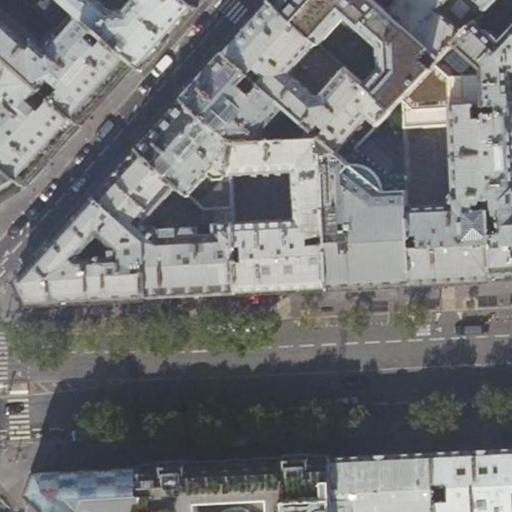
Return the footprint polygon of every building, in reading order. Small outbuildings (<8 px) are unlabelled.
[(62,0),(77,13),(134,63),(142,70),(168,40),(196,9),(192,5),(185,0),(62,0)] [(388,12),(374,0),(271,0),(270,1),(317,42),(319,44),(347,16),(381,47),(382,70),(366,87),(392,110),(403,99),(441,59),(388,12)] [(439,10),(447,0),(398,0),(388,12),(441,59),(454,45),(465,33),(439,10)] [(511,115),(510,72),(511,72),(511,0),(502,0),(511,9),(511,28),(498,44),(475,22),(465,33),(454,45),(482,70),(483,105),(484,106),(497,106),(497,114),(484,115),(484,119),(491,228),(501,228),(501,233),(491,234),(493,281),(511,279),(511,115)] [(477,0),(488,9),(496,0),(477,0)] [(289,72),(317,42),(270,1),(246,28),(224,53),(284,108),(311,131),(313,132),(321,123),(329,130),(326,133),(322,129),(316,135),(320,139),(336,153),(368,117),(378,125),(392,110),(366,87),(346,68),(323,96),(315,96),(289,72)] [(0,6),(0,52),(79,124),(104,96),(134,63),(77,13),(45,47),(0,6)] [(454,45),(441,59),(403,99),(404,129),(451,128),(450,107),(483,105),(482,70),(454,45)] [(0,98),(0,99),(0,98),(0,163),(25,185),(52,154),(79,124),(0,52),(0,98)] [(284,108),(224,53),(205,74),(182,99),(203,118),(205,116),(210,121),(219,112),(228,121),(220,130),(230,139),(230,143),(264,141),(262,133),(284,108)] [(203,118),(182,99),(158,126),(137,149),(178,186),(189,196),(212,171),(218,176),(218,183),(203,200),(199,205),(204,210),(214,209),(233,206),(232,174),(230,143),(230,139),(220,130),(210,121),(205,116),(203,118)] [(403,99),(392,110),(378,125),(345,160),(336,153),(320,139),(328,289),(365,287),(412,285),(409,209),(404,129),(403,99)] [(484,119),(473,119),(473,107),(484,106),(483,105),(450,107),(451,128),(455,195),(452,197),(450,200),(450,201),(450,204),(450,207),(409,209),(412,285),(456,283),(493,281),(491,234),(491,228),(484,119)] [(264,141),(230,143),(232,174),(291,172),(294,224),(234,226),(239,294),(266,292),(328,289),(320,139),(264,141)] [(144,225),(178,186),(137,149),(115,174),(94,198),(122,224),(144,243),(148,298),(194,296),(238,294),(234,226),(233,206),(214,209),(216,234),(160,237),(161,235),(160,232),(159,230),(158,229),(156,228),(153,228),(151,229),(150,230),(144,225)] [(0,199),(25,185),(0,163),(0,199)] [(106,242),(122,224),(94,198),(56,240),(34,265),(19,282),(29,304),(56,303),(61,303),(90,301),(90,260),(97,253),(106,242)] [(144,243),(122,224),(106,242),(119,252),(119,259),(99,260),(97,253),(90,260),(90,301),(118,300),(148,298),(144,243)] [(266,303),(266,292),(239,294),(240,304),(266,303)] [(511,511),(511,447),(476,449),(435,451),(439,511),(511,511)] [(396,453),(334,457),(336,511),(439,511),(435,451),(396,453)] [(144,466),(146,504),(138,511),(336,511),(334,457),(238,461),(144,466)] [(30,495),(42,508),(45,511),(138,511),(146,504),(144,466),(93,469),(39,472),(30,495)]
